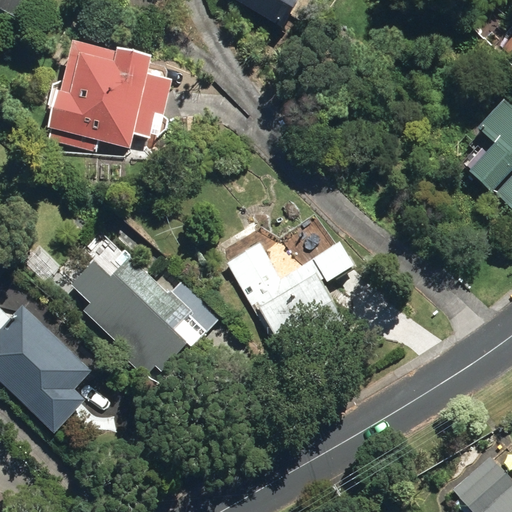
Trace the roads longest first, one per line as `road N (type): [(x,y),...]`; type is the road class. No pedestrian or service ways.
road 1 (residential): [(511,336),(221,511)]
road 2 (unknown): [(127,511),(0,406)]
